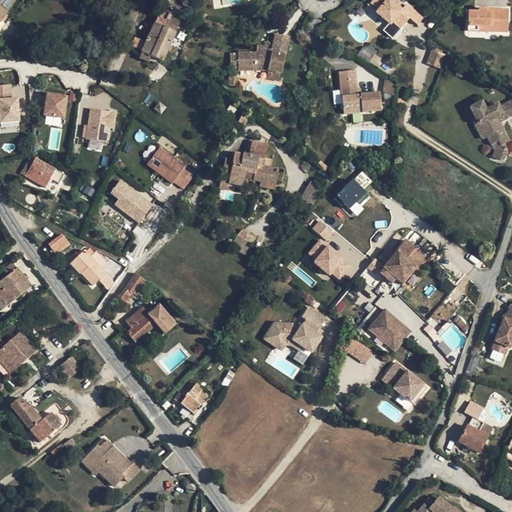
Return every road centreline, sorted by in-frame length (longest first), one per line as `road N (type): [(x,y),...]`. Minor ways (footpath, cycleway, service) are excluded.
road 1 (unclassified): [(0,204),(227,511)]
road 2 (residential): [(511,228),(424,458)]
